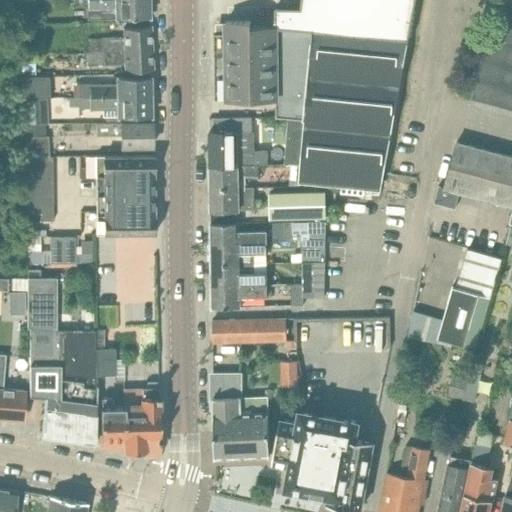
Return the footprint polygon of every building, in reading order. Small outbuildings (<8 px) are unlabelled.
[(150,16),(149,0),(87,0),(88,10),(115,9),(115,17),(130,17),(150,16)] [(226,32),(214,33),(214,66),(215,99),(276,98),(276,116),(304,119),(298,181),(339,185),(381,189),(384,174),(404,64),(408,39),(408,38),(416,0),(415,0),(301,0),(301,8),(275,7),(276,17),(276,26),(251,24),(251,21),(226,21),(226,32)] [(511,0),(498,0),(471,98),(511,108),(511,0)] [(86,52),(103,51),(152,48),(151,26),(123,28),(124,36),(85,39),(86,52)] [(152,48),(103,51),(86,52),(87,66),(125,63),(125,71),(153,69),(152,48)] [(21,73),(34,73),(34,52),(21,52),(21,73)] [(48,75),(22,75),(23,98),(49,97),(48,75)] [(151,96),(151,76),(131,76),(116,76),(116,85),(89,85),(89,96),(151,96)] [(151,116),(151,96),(89,96),(78,97),(79,108),(117,108),(117,116),(131,116),(151,116)] [(37,98),(25,99),(25,124),(38,124),(37,98)] [(152,146),(152,122),(96,123),(96,135),(122,135),(122,146),(152,146)] [(38,135),(38,124),(25,124),(26,158),(53,157),(53,156),(49,156),(49,135),(38,135)] [(237,131),(229,131),(209,131),(210,165),(258,165),(265,165),(265,150),(238,150),(237,131)] [(439,185),(434,202),(455,208),(460,191),(511,205),(511,214),(510,222),(511,222),(511,225),(507,244),(511,244),(511,155),(457,141),(445,186),(439,185)] [(102,235),(155,233),(154,155),(100,156),(102,235)] [(55,220),(53,157),(26,158),(28,220),(55,220)] [(238,187),(237,177),(258,177),(258,165),(210,165),(210,187),(238,187)] [(210,187),(211,210),(262,208),(262,198),(255,198),(255,188),(238,187),(210,187)] [(303,192),(270,193),(271,217),(326,216),(325,197),(303,198),(303,192)] [(282,220),(282,241),(293,241),(292,221),(282,220)] [(323,262),(325,221),(311,222),(310,239),(302,239),(303,262),(323,262)] [(238,222),(231,222),(211,223),(211,243),(265,242),(265,230),(238,231),(238,222)] [(155,233),(133,234),(134,247),(156,247),(155,233)] [(63,236),(50,236),(50,263),(63,263),(63,236)] [(75,263),(75,236),(63,236),(63,263),(75,263)] [(125,239),(118,239),(120,306),(154,305),(154,319),(156,319),(154,251),(126,252),(125,239)] [(446,270),(448,251),(461,253),(462,243),(434,239),(430,268),(446,270)] [(211,243),(210,243),(212,264),(239,263),(253,263),(253,253),(265,253),(265,242),(211,243)] [(323,262),(303,262),(304,283),(325,283),(326,262),(323,262)] [(254,272),(253,263),(239,263),(212,264),(212,285),(266,284),(266,272),(254,272)] [(40,280),(27,280),(27,281),(27,328),(29,328),(29,395),(45,397),(43,422),(42,434),(69,438),(96,441),(97,381),(97,374),(97,348),(94,348),(94,330),(60,331),(56,331),(56,279),(40,280)] [(293,305),(304,305),(303,297),(324,296),(325,283),(292,283),(293,305)] [(266,284),(212,285),(212,307),(239,306),(239,296),(266,296),(266,284)] [(439,337),(477,347),(491,295),(454,285),(447,310),(439,337)] [(25,314),(25,295),(10,295),(10,314),(25,314)] [(439,337),(447,310),(415,301),(410,329),(439,337)] [(286,318),(233,319),(213,320),(213,342),(233,341),(286,340),(287,340),(286,318)] [(3,388),(5,354),(0,352),(0,418),(22,420),(24,390),(3,388)] [(448,395),(475,400),(482,360),(455,355),(448,395)] [(279,359),(280,383),(297,383),(296,358),(279,359)] [(241,396),(241,371),(213,372),(213,398),(241,396)] [(159,381),(148,381),(148,387),(124,387),(124,406),(125,444),(125,451),(145,449),(144,455),(160,455),(159,381)] [(241,396),(213,398),(215,457),(270,454),(267,395),(241,396)] [(101,406),(101,413),(101,433),(100,433),(100,445),(125,444),(124,406),(113,406),(113,397),(102,397),(102,406),(101,406)] [(299,421),(281,417),(272,460),(290,464),(286,485),(328,495),(326,503),(359,510),(374,442),(356,438),(359,422),(302,409),(299,421)] [(480,431),(471,467),(465,492),(460,511),(489,511),(497,477),(484,474),(493,434),(480,431)] [(406,445),(405,450),(400,474),(387,471),(380,511),(418,511),(420,503),(424,504),(425,496),(422,495),(429,450),(406,445)] [(449,466),(448,465),(442,486),(441,493),(437,511),(460,511),(465,492),(471,467),(472,460),(451,455),(449,466)] [(501,511),(511,511),(511,468),(505,494),(501,511)] [(0,511),(13,511),(16,490),(0,488),(0,511)] [(85,511),(87,502),(50,495),(47,511),(85,511)]
